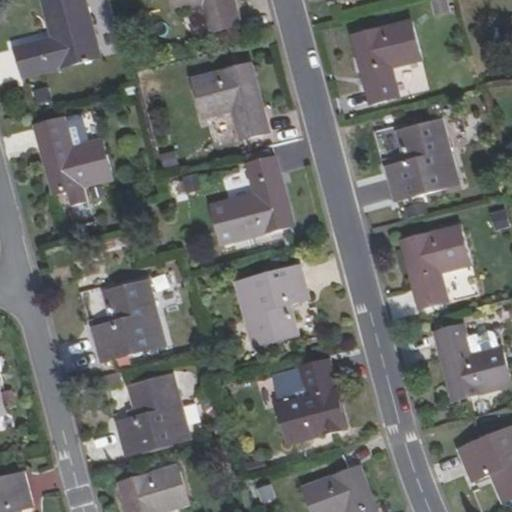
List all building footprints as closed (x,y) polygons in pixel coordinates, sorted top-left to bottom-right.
[(103,58),(87,0),(45,0),(55,40),(20,49),(27,78),(103,58)] [(230,0),(172,0),(176,13),(207,5),(215,34),(243,27),(239,11),(234,12),(230,0)] [(230,0),(234,12),(239,11),(235,0),(230,0)] [(434,16),(450,14),(447,0),(434,0),(432,0),(434,16)] [(359,37),(373,88),(368,89),(373,106),(401,98),(393,69),(424,60),(413,22),(359,37)] [(368,89),(373,88),(359,37),(355,38),(368,89)] [(253,66),(248,67),(262,121),(267,119),(253,66)] [(204,122),(235,113),(243,143),(272,136),(267,119),(262,121),(248,67),(194,82),(204,122)] [(39,129),(43,145),(55,142),(58,155),(53,157),(62,196),(116,182),(106,144),(75,152),(67,122),(39,129)] [(403,163),(384,169),(393,202),(456,185),(440,122),(401,132),(405,145),(399,147),(403,163)] [(396,133),(399,147),(405,145),(401,132),(396,133)] [(57,198),(62,196),(53,157),(58,155),(55,142),(43,145),(57,198)] [(258,196),(228,204),(238,243),(292,229),(277,176),(282,175),(278,159),(250,167),(258,196)] [(296,228),(282,175),(277,176),(292,229),(296,228)] [(407,242),(421,293),(416,294),(421,310),(448,303),(441,273),(471,265),(461,228),(407,242)] [(416,294),(421,293),(407,242),(403,243),(416,294)] [(75,263),(70,247),(49,252),(54,269),(75,263)] [(301,268),(236,285),(253,350),(293,340),(289,324),(294,323),(290,307),(309,302),(301,268)] [(116,323),(95,328),(104,362),(170,345),(153,279),(114,290),(117,305),(111,306),(116,323)] [(108,291),(111,306),(117,305),(114,290),(108,291)] [(294,323),(289,324),(293,340),(298,338),(294,323)] [(433,352),(438,350),(454,402),(506,387),(495,349),(490,351),(487,340),(482,337),(461,343),(457,328),(428,335),(433,352)] [(454,402),(438,350),(433,352),(448,404),(454,402)] [(311,399),(282,407),(280,407),(290,444),(344,431),(330,379),(335,377),(331,362),(303,369),(311,399)] [(303,369),(274,377),(282,407),(311,399),(303,369)] [(142,420),(121,425),(130,459),(195,443),(178,377),(139,387),(143,403),(138,404),(142,420)] [(349,429),(335,377),(330,379),(344,431),(349,429)] [(134,389),(138,404),(143,403),(139,387),(134,389)] [(493,473),(475,480),(487,511),(488,511),(511,502),(511,431),(486,441),(492,454),(487,457),(493,473)] [(481,443),(487,457),(492,454),(486,441),(481,443)] [(181,465),(127,480),(136,511),(161,511),(192,503),(181,465)] [(380,511),(363,467),(358,469),(374,511),(380,511)] [(374,511),(358,469),(305,489),(314,511),(374,511)] [(23,473),(0,479),(0,511),(12,511),(13,511),(32,507),(23,473)] [(122,482),(130,511),(136,511),(127,480),(122,482)]
